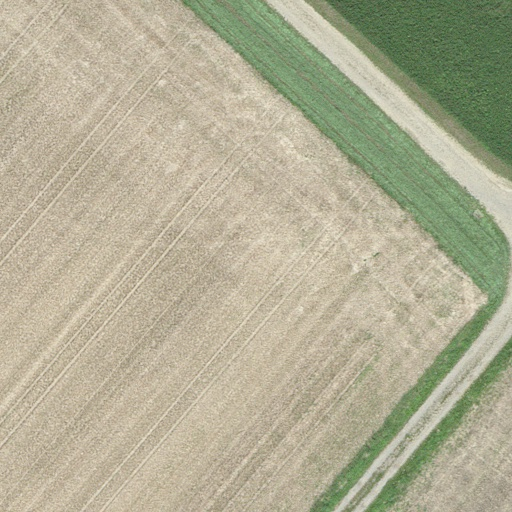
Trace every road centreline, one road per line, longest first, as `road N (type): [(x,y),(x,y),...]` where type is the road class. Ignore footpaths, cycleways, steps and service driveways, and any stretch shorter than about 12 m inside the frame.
road 1 (track): [(511,181),(311,0)]
road 2 (track): [(358,511),(511,325)]
